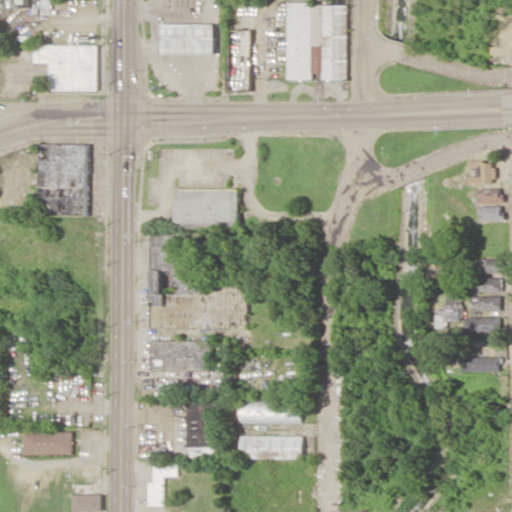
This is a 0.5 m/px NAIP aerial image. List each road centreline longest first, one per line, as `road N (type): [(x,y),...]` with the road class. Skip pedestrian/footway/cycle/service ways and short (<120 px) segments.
road 1 (residential): [(328,511),(329,266),(361,117),(366,0)]
road 2 (secondary): [(123,511),(124,0)]
road 3 (tertiary): [(506,107),(361,117),(67,116),(0,132)]
road 4 (residential): [(511,135),(349,189)]
road 5 (residential): [(364,42),(478,75),(511,75)]
